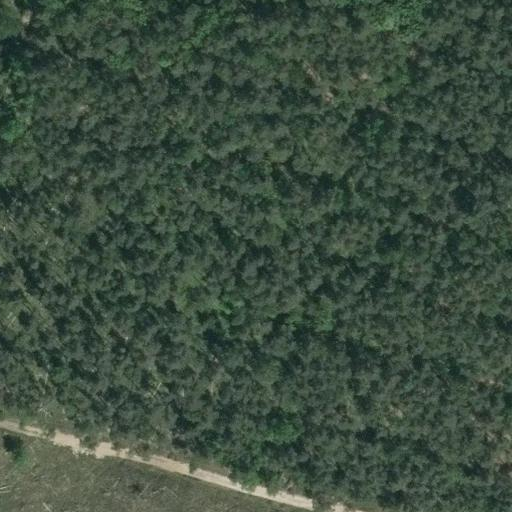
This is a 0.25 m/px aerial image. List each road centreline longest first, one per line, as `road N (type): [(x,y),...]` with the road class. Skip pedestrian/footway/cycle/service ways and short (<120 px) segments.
road 1 (track): [(352,511),(0,423)]
road 2 (track): [(0,161),(37,0)]
